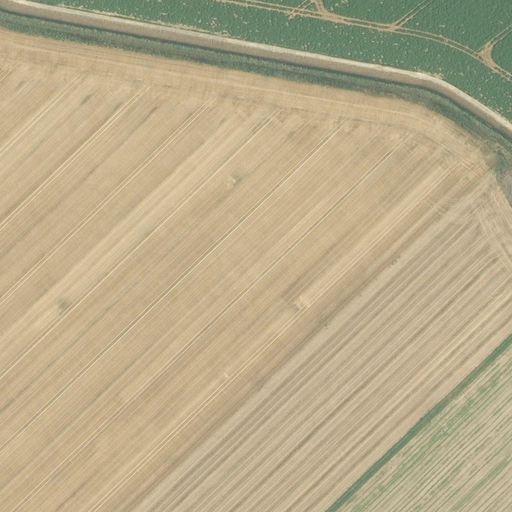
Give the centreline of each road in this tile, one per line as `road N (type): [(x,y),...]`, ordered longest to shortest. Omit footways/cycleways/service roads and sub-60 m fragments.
road 1 (track): [(511,128),(423,77),(4,0)]
road 2 (track): [(511,340),(331,511)]
